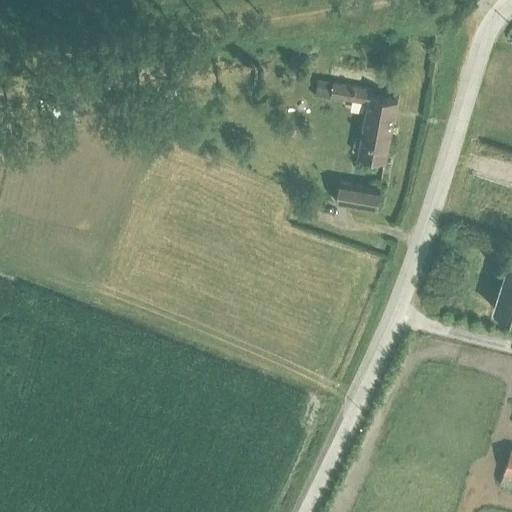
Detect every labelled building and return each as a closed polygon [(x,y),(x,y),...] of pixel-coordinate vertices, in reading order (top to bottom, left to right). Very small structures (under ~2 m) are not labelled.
[(319,79),(317,93),(367,103),(357,155),(387,161),(398,100),(370,96),(371,90),(319,79)] [(58,97),(19,101),(21,114),(26,113),(41,112),(41,116),(60,113),(58,97)] [(77,107),(60,110),(62,125),(79,123),(77,107)] [(340,181),(336,202),(378,209),(382,189),(340,181)] [(511,270),(507,269),(495,309),(511,314),(511,270)] [(511,449),(500,484),(511,488),(511,449)]
